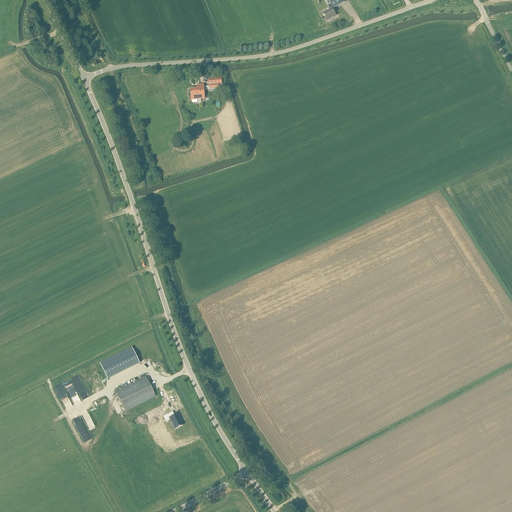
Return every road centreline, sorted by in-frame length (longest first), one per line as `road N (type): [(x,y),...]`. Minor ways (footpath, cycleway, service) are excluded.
road 1 (unclassified): [(247,472),(188,369),(83,78)]
road 2 (unclassified): [(83,78),(131,65),(277,53),(438,0)]
